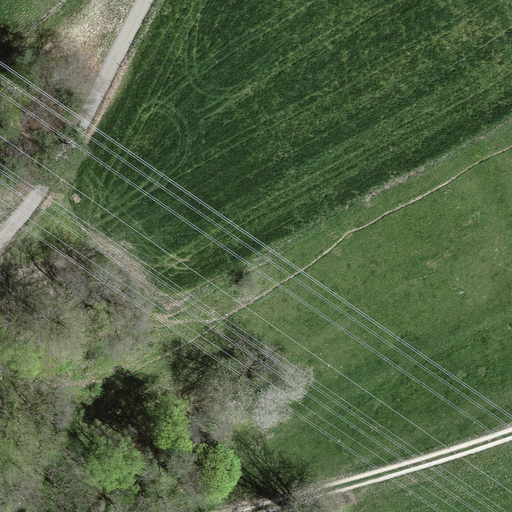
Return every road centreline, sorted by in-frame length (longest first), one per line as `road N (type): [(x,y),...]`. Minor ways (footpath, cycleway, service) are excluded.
road 1 (track): [(511,434),(242,511)]
road 2 (unclassified): [(144,0),(35,196),(0,239)]
